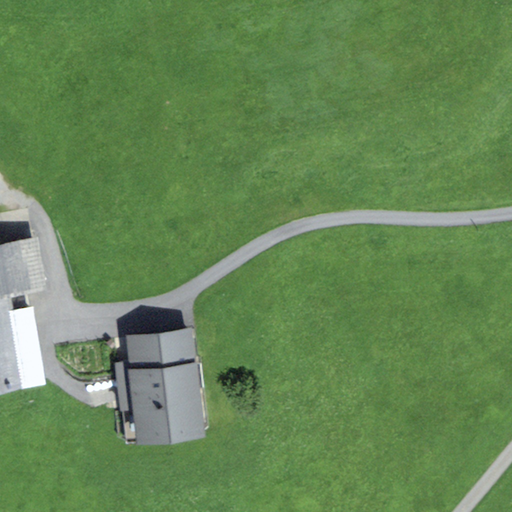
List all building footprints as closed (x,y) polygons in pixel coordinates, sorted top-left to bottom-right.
[(0,382),(41,376),(33,326),(3,331),(0,312),(0,288),(7,287),(41,281),(34,240),(0,245),(0,382)] [(30,308),(12,311),(7,287),(0,288),(0,312),(3,331),(33,326),(30,308)] [(140,428),(199,421),(195,386),(192,362),(188,328),(129,335),(129,338),(140,428)] [(114,340),(126,432),(116,433),(127,438),(200,430),(207,423),(200,424),(199,421),(140,428),(129,338),(114,340)] [(195,386),(203,385),(200,361),(192,362),(195,386)]
